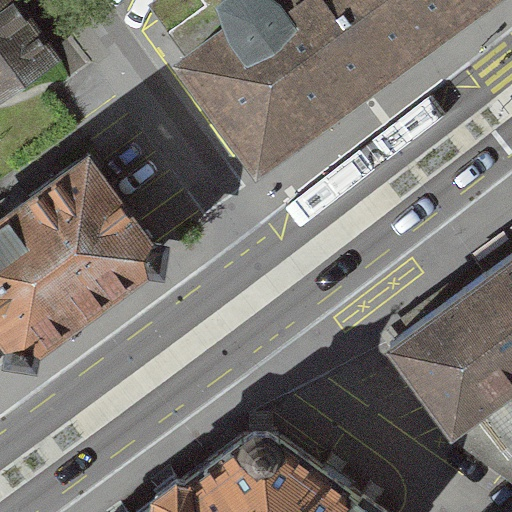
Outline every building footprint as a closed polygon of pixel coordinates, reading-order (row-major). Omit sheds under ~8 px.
[(0,0),(0,86),(57,46),(24,0),(0,0)] [(178,66),(254,174),(501,0),(158,0),(149,8),(187,58),(178,66)] [(0,220),(0,324),(18,351),(156,254),(91,156),(0,220)] [(511,257),(390,346),(456,444),(511,485),(511,257)] [(252,433),(144,511),(391,511),(273,431),(252,433)]
